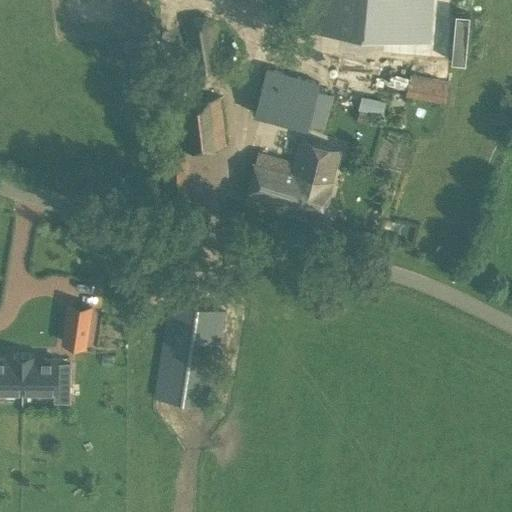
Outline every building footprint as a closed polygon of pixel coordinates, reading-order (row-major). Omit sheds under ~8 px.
[(305,0),(303,24),(422,35),(425,0),(305,0)] [(191,17),(183,29),(189,74),(202,83),(213,81),(221,69),(215,25),(203,16),(191,17)] [(144,40),(111,40),(111,61),(144,61),(144,40)] [(339,58),(334,81),(444,103),(448,81),(387,68),(339,58)] [(266,68),(252,114),(305,130),(307,124),(324,129),(334,95),(317,90),(319,83),(266,68)] [(190,76),(169,80),(171,103),(175,102),(181,151),(224,147),(218,96),(194,99),(192,78),(190,76)] [(361,107),(385,114),(389,100),(366,92),(361,107)] [(360,109),(357,121),(372,125),(375,114),(360,109)] [(294,160),(289,179),(303,183),(304,176),(329,183),(334,166),(333,165),(338,146),(299,136),(293,160),(294,160)] [(256,151),(245,202),(319,223),(329,183),(304,176),(303,183),(289,179),(294,160),(293,160),(256,151)] [(186,160),(163,161),(164,201),(187,202),(186,160)] [(137,273),(133,298),(169,304),(154,397),(208,406),(224,309),(190,304),(193,282),(137,273)] [(70,303),(64,342),(82,345),(88,306),(70,303)] [(0,391),(22,392),(22,355),(13,355),(13,357),(0,357),(0,391)] [(22,355),(22,392),(55,392),(55,396),(55,400),(69,400),(69,363),(57,362),(57,357),(31,357),(31,355),(25,355),(22,355)]
